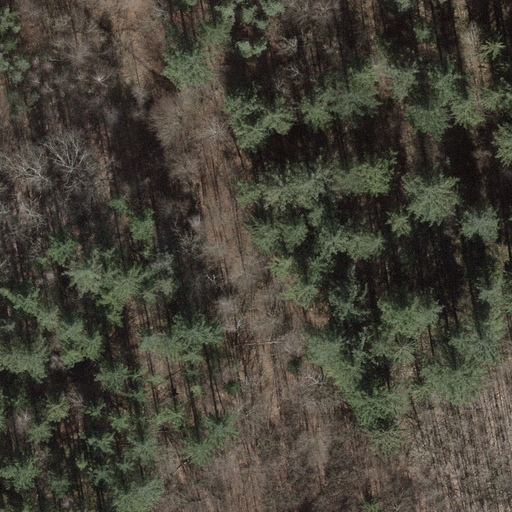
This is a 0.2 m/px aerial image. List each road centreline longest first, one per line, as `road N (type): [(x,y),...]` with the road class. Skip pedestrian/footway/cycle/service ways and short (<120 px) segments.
road 1 (track): [(57,0),(197,140),(426,511)]
road 2 (track): [(0,272),(197,140),(332,0)]
